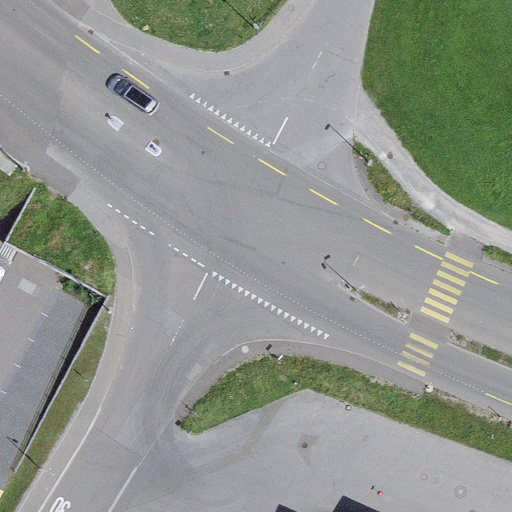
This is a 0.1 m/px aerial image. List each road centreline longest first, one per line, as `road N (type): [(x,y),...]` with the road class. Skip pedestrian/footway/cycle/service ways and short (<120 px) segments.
road 1 (residential): [(74,511),(240,209)]
road 2 (secondary): [(240,209),(344,281),(511,362)]
road 3 (secondary): [(0,31),(240,209)]
road 4 (track): [(511,240),(474,226),(404,178),(362,120),(302,92)]
road 5 (residential): [(240,209),(350,0)]
